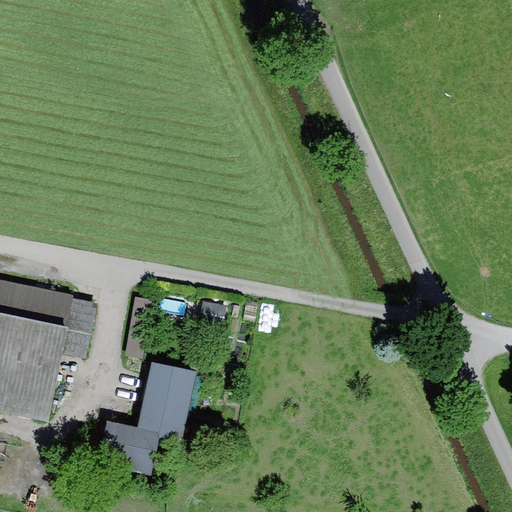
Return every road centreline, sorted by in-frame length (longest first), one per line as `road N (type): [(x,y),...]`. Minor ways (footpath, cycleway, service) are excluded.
road 1 (track): [(511,473),(295,0)]
road 2 (track): [(0,247),(511,332)]
